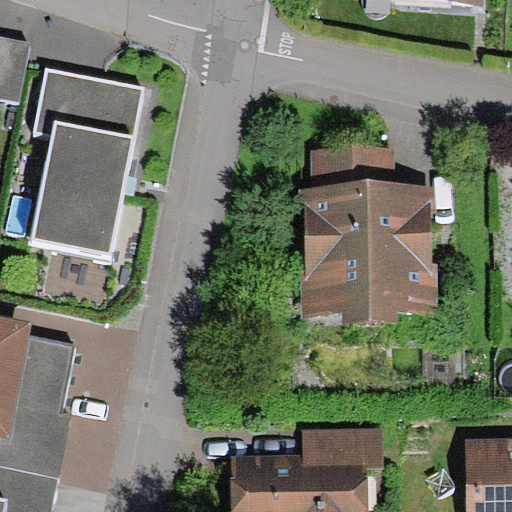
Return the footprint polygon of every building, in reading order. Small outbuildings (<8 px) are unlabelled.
[(376,0),(376,13),(502,21),(503,0),(376,0)] [(0,104),(28,109),(37,48),(0,42),(0,104)] [(140,91),(41,73),(28,145),(46,148),(26,257),(106,272),(140,91)] [(406,157),(313,159),(317,337),(459,334),(456,194),(407,195),(406,157)] [(0,424),(18,349),(0,344),(0,424)] [(310,457),(249,458),(250,511),(393,511),(391,434),(310,436),(310,457)] [(511,511),(511,457),(485,458),(486,511),(511,511)]
